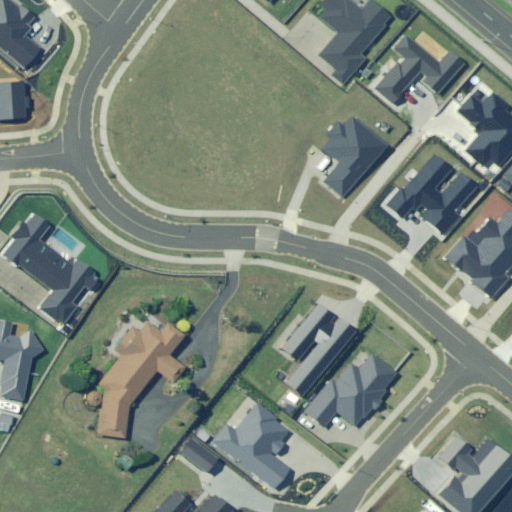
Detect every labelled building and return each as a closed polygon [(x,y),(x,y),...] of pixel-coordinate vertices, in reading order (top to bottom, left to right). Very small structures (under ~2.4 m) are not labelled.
[(0,0),(0,49),(23,68),(39,49),(23,36),(30,28),(26,26),(33,18),(20,7),(18,9),(7,0),(0,0)] [(342,0),(324,0),(314,12),(338,32),(321,52),(339,67),(332,74),(344,84),(365,59),(359,54),(391,16),(371,0),(370,0),(362,11),(348,0),(342,0)] [(404,57),(377,90),(394,103),(417,75),(440,94),(465,64),(449,51),(439,63),(406,36),(395,49),(404,57)] [(0,121),(24,119),(21,82),(0,83),(0,121)] [(481,105),(471,96),(459,111),(483,131),(468,149),(488,166),(493,161),(499,167),(511,152),(511,117),(506,112),(508,109),(490,94),(481,105)] [(344,195),(385,146),(351,117),(324,148),(341,163),(326,180),(344,195)] [(402,189),(389,204),(405,217),(419,200),(429,208),(423,215),(443,231),(457,214),(454,211),(472,190),(434,157),(404,191),(402,189)] [(511,166),(503,177),(511,184),(511,166)] [(48,222),(32,210),(24,221),(20,219),(9,235),(12,237),(0,253),(0,256),(14,267),(17,263),(51,288),(36,309),(54,321),(57,318),(62,322),(74,305),(69,301),(82,283),(89,289),(98,276),(93,273),(94,270),(75,256),(71,261),(38,237),(48,222)] [(511,213),(508,210),(497,224),(492,220),(472,244),(463,237),(446,257),(493,296),(511,272),(511,213)] [(354,329),(318,302),(283,349),(301,362),(285,384),(302,397),(354,329)] [(0,394),(22,399),(31,356),(43,347),(29,327),(19,334),(8,333),(10,320),(0,318),(0,358),(4,359),(0,376),(0,383),(1,384),(0,387),(0,394)] [(163,320),(161,323),(156,329),(143,320),(135,330),(128,324),(110,347),(117,353),(115,355),(95,382),(103,388),(101,392),(100,393),(98,409),(95,433),(121,436),(125,404),(153,368),(162,375),(169,380),(180,366),(174,360),(165,353),(180,333),(163,320)] [(337,411),(356,426),(365,415),(368,417),(387,393),(384,391),(398,373),(373,354),(359,371),(351,364),(335,385),(330,381),(307,411),(325,425),(337,411)] [(99,393),(94,389),(88,389),(84,393),(84,399),(88,404),(94,403),(99,399),(99,393)] [(215,441),(275,486),(288,469),(273,458),(283,445),(279,442),(287,432),(274,422),(276,419),(256,405),(236,431),(227,424),(215,441)] [(42,435),(17,459),(42,485),(66,461),(42,435)] [(425,456),(411,473),(458,511),(482,511),(511,476),(511,459),(488,439),(477,452),(457,436),(433,463),(425,456)] [(192,438),(180,452),(205,473),(217,458),(192,438)] [(174,488),(152,511),(233,511),(234,511),(213,492),(198,509),(174,488)] [(511,511),(511,489),(493,511),(511,511)]
